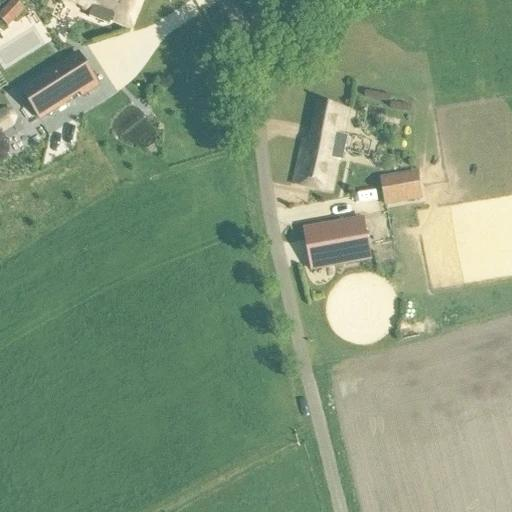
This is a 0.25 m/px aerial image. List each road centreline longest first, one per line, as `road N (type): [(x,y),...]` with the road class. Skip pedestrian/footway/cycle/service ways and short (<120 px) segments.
road 1 (unclassified): [(341,511),(261,173),(250,7)]
road 2 (track): [(164,511),(321,429)]
